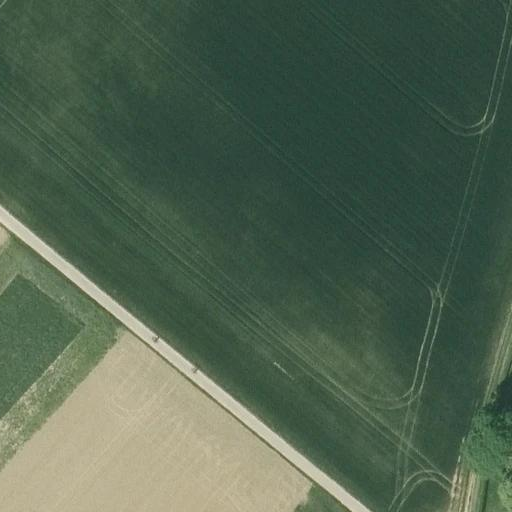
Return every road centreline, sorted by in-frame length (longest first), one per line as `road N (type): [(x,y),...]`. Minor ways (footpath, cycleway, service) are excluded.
road 1 (unclassified): [(361,511),(0,202)]
road 2 (track): [(511,292),(467,511)]
